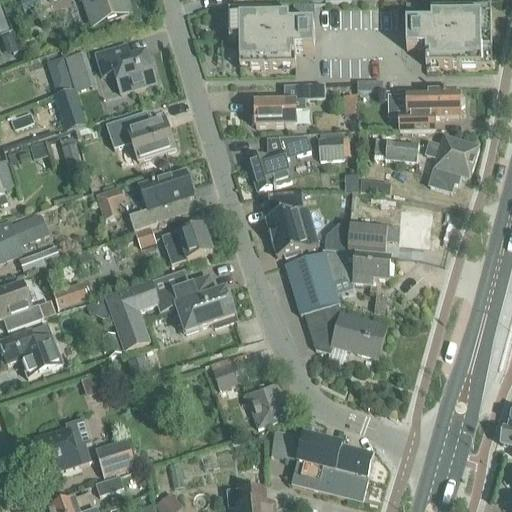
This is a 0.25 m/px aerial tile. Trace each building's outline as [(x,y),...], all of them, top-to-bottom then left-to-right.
[(126,0),(81,0),(93,30),(132,16),(126,0)] [(406,26),(416,26),(416,7),(406,7),(406,26)] [(304,27),(314,27),(314,8),(304,8),(304,27)] [(491,12),(431,13),(431,26),(416,26),(406,26),(406,53),(425,52),(426,69),(492,68),(491,12)] [(229,44),(239,44),(239,71),(295,70),(295,54),(314,54),(314,27),(304,27),(289,27),(288,14),(229,15),(229,44)] [(122,51),(97,58),(103,80),(115,76),(121,97),(156,87),(146,56),(125,62),(122,51)] [(65,62),(70,80),(86,75),(81,57),(65,62)] [(59,78),(54,88),(56,96),(72,90),(67,76),(59,78)] [(383,95),(383,85),(357,85),(357,95),(383,95)] [(273,105),(255,106),(256,130),(296,129),(295,114),(306,113),(305,104),(325,103),(324,88),(284,89),(284,99),(273,100),(273,105)] [(461,96),(459,96),(459,95),(407,96),(407,92),(401,92),(400,94),(384,94),(384,104),(387,104),(387,123),(399,123),(399,134),(435,133),(435,121),(461,120),(461,111),(464,108),(464,103),(461,101),(461,97),(461,96)] [(343,118),(355,118),(355,100),(343,100),(343,118)] [(135,120),(106,129),(114,153),(132,147),(138,165),(175,153),(165,123),(139,132),(135,120)] [(68,169),(80,166),(72,139),(60,143),(68,169)] [(431,152),(429,158),(438,160),(429,189),(451,196),(456,179),(469,183),(479,150),(444,140),(440,154),(431,152)] [(307,141),(269,143),(255,144),(256,161),(249,163),(258,194),(292,184),(285,162),(311,155),(307,141)] [(321,164),(344,162),(343,142),(319,143),(321,164)] [(30,149),(33,159),(47,155),(44,145),(30,149)] [(417,165),(418,147),(375,145),(374,162),(417,165)] [(18,154),(7,157),(11,168),(21,164),(18,154)] [(0,199),(5,198),(3,193),(16,189),(7,163),(0,165),(0,199)] [(139,188),(148,213),(129,219),(134,235),(187,218),(182,203),(193,199),(185,173),(139,188)] [(358,177),(345,177),(345,194),(358,194),(358,177)] [(391,188),(361,184),(360,195),(389,199),(391,188)] [(109,193),(95,198),(104,223),(117,218),(113,207),(109,193)] [(284,259),(285,262),(298,259),(302,258),(301,254),(305,253),(319,248),(308,210),(304,210),(302,196),(268,199),(269,213),(271,213),(271,214),(273,220),(266,222),(269,234),(269,233),(268,234),(271,247),(272,246),(273,246),(277,261),(284,259)] [(349,229),(346,257),(384,260),(385,246),(427,250),(430,214),(398,211),(396,233),(386,232),(349,229)] [(0,266),(22,257),(19,250),(45,239),(36,218),(10,229),(9,227),(0,230),(0,266)] [(324,240),(323,252),(346,255),(348,229),(337,228),(324,240)] [(140,251),(158,244),(152,229),(135,236),(140,251)] [(179,235),(162,241),(172,269),(213,255),(205,230),(180,238),(179,235)] [(20,262),(25,274),(61,261),(57,249),(20,262)] [(78,259),(81,267),(92,263),(89,255),(78,259)] [(305,318),(338,308),(339,307),(333,287),(324,257),(285,268),(301,319),(305,318)] [(387,261),(387,262),(356,259),(356,260),(324,257),(333,287),(342,285),(353,286),(353,287),(372,289),(372,283),(389,284),(391,261),(387,261)] [(183,274),(151,285),(159,308),(162,316),(177,311),(186,337),(213,327),(214,331),(236,324),(226,293),(214,297),(208,280),(187,288),(183,274)] [(52,295),(58,312),(88,301),(83,285),(52,295)] [(125,357),(150,348),(138,316),(159,308),(151,285),(106,301),(125,357)] [(0,323),(3,323),(8,335),(43,323),(39,309),(32,311),(23,286),(0,294),(0,323)] [(386,300),(376,299),(375,317),(384,318),(386,300)] [(316,353),(330,357),(328,362),(342,365),(346,354),(378,363),(387,330),(341,318),(338,308),(305,318),(316,353)] [(0,346),(8,367),(21,362),(28,381),(64,367),(49,328),(0,346)] [(121,357),(114,337),(103,341),(109,361),(121,357)] [(145,360),(129,365),(135,383),(151,378),(145,360)] [(220,395),(241,387),(234,367),(213,375),(220,395)] [(245,398),(258,432),(290,420),(277,386),(245,398)] [(511,414),(508,432),(504,431),(501,447),(511,449),(511,414)] [(46,479),(80,468),(88,466),(83,448),(90,446),(83,424),(67,429),(68,432),(35,443),(46,479)] [(296,463),(300,439),(274,435),(270,459),(296,463)] [(292,489),(362,507),(374,461),(359,457),(360,454),(304,439),(292,489)] [(104,481),(136,471),(127,443),(95,453),(104,481)] [(100,499),(124,490),(120,478),(96,487),(100,499)] [(237,511),(275,511),(275,506),(267,507),(265,491),(227,495),(229,511),(237,511)] [(169,495),(154,507),(157,511),(171,511),(179,506),(169,495)] [(95,511),(91,497),(84,499),(48,511),(95,511)]
